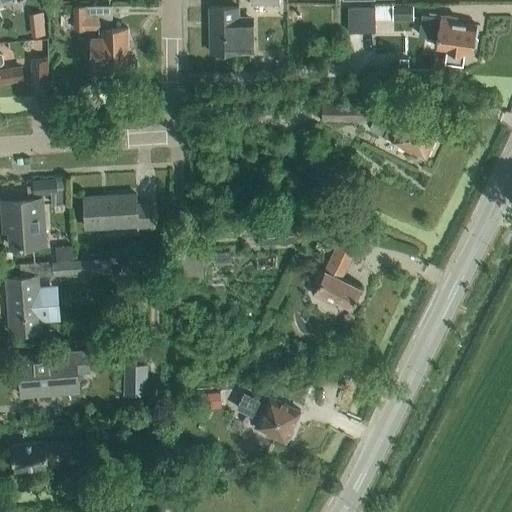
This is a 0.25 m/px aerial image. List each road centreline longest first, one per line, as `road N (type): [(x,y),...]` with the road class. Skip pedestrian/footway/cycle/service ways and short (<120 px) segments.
road 1 (secondary): [(341,511),(511,172)]
road 2 (residential): [(170,0),(172,137),(0,148)]
